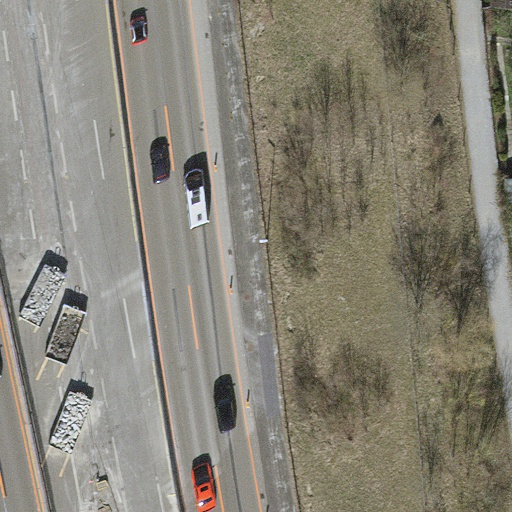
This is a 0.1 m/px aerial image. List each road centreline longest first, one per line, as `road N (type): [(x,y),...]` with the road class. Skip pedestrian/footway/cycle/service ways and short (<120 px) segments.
road 1 (motorway): [(184,511),(112,0)]
road 2 (motorway): [(0,381),(26,511)]
